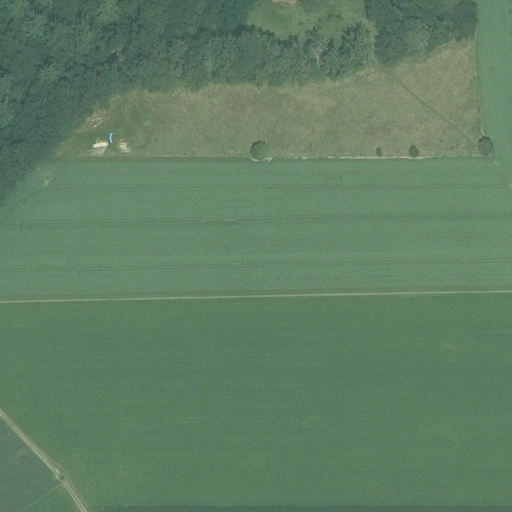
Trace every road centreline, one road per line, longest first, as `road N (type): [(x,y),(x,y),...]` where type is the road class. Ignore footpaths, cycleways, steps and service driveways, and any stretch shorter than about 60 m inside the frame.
road 1 (track): [(0,161),(85,82),(136,0)]
road 2 (track): [(83,511),(0,414)]
